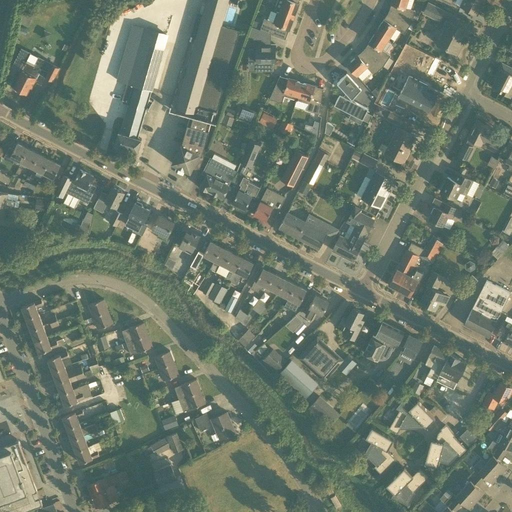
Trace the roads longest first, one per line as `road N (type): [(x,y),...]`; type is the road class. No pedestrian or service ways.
road 1 (tertiary): [(360,291),(0,110)]
road 2 (residential): [(319,511),(278,445),(159,313),(115,284),(61,282)]
road 3 (residential): [(360,291),(463,91)]
road 4 (residential): [(73,511),(0,312)]
road 5 (residential): [(314,0),(297,44),(300,64),(310,68),(344,42),(371,0)]
road 6 (tertiary): [(511,367),(360,291)]
